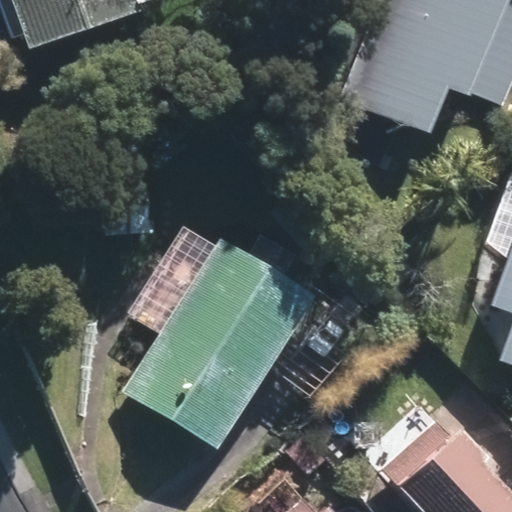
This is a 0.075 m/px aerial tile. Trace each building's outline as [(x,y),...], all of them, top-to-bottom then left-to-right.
[(102,0),(4,0),(23,57),(112,29),(102,0)] [(490,0),(385,0),(343,103),(413,132),(430,91),(451,99),(490,0)] [(511,242),(486,316),(511,325),(496,369),(511,374),(511,242)] [(205,268),(124,395),(205,447),(286,319),(205,268)] [(501,511),(432,434),(380,480),(409,511),(501,511)] [(164,511),(152,493),(124,511),(164,511)]
